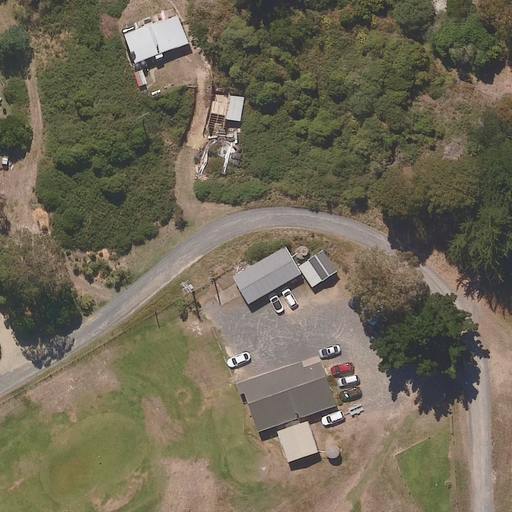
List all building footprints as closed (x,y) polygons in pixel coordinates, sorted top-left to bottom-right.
[(139,30),(143,39),(129,44),(139,70),(194,50),(185,24),(181,14),(139,30)] [(246,99),(217,95),(212,131),(230,133),(231,121),(243,123),(246,99)] [(302,274),(287,248),(236,279),(251,305),(302,274)] [(339,273),(324,254),(302,270),(317,290),(339,273)] [(337,406),(317,354),(236,385),(240,396),(244,394),(260,435),(337,406)] [(299,422),(286,426),(288,431),(279,435),(290,465),(320,453),(309,424),(301,427),(299,422)]
